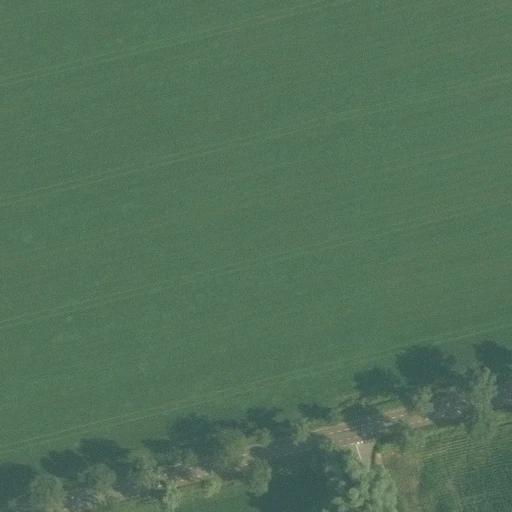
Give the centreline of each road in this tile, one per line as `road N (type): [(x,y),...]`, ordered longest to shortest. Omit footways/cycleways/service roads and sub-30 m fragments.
road 1 (tertiary): [(351,435),(44,511)]
road 2 (tertiary): [(511,395),(351,435)]
